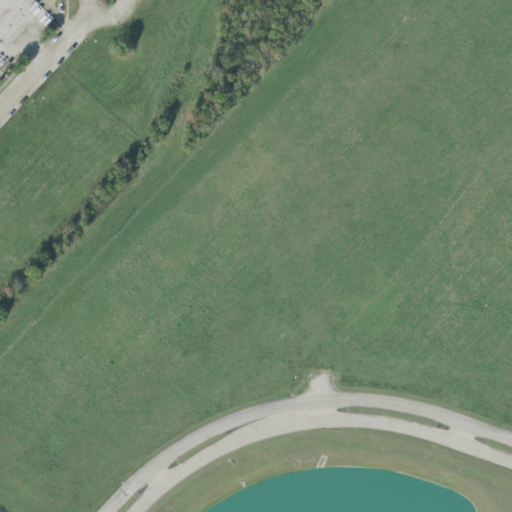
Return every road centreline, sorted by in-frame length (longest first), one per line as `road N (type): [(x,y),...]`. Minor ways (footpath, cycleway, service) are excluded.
road 1 (tertiary): [(511,442),(404,410),(296,403),(170,454),(112,511)]
road 2 (tertiary): [(142,511),(179,474),(221,448),(316,420),(417,426),(511,460)]
road 3 (residential): [(0,112),(104,0)]
